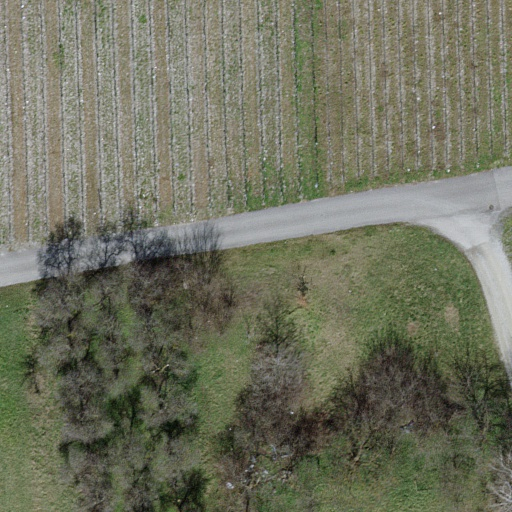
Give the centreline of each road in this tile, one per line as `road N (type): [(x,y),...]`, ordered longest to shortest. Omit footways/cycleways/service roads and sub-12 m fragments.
road 1 (track): [(511,193),(0,272)]
road 2 (track): [(473,201),(511,356)]
